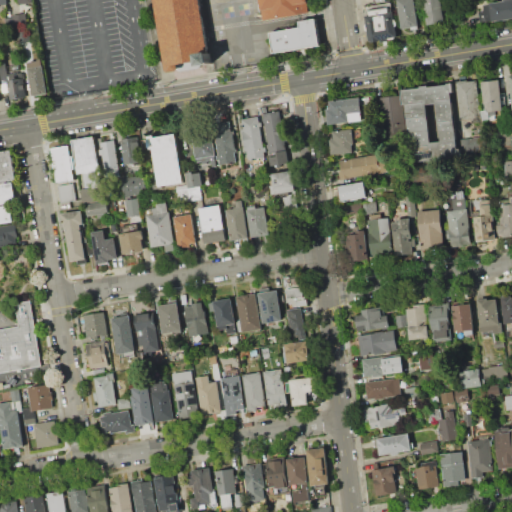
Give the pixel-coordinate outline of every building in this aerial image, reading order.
[(153,0),(166,77),(209,70),(198,0),(153,0)] [(306,0),(307,3),(301,14),(262,21),(258,0),(306,0)] [(397,0),(414,0),(419,26),(402,29),(397,0)] [(423,0),(440,0),(445,22),(428,25),(423,0)] [(490,3),(504,0),(511,0),(511,18),(493,22),(493,21),(488,21),(488,20),(482,21),(480,12),(486,11),(485,5),(490,4),(490,3)] [(391,2),(397,37),(369,42),(364,15),(370,14),(368,6),(391,2)] [(25,23),(24,13),(11,14),(12,24),(25,23)] [(274,52),(271,32),(301,27),(300,21),(316,18),(320,45),(274,52)] [(26,62),(38,61),(37,58),(41,58),(41,60),(42,60),(43,65),(48,93),(32,95),(29,74),(28,74),(26,62)] [(7,80),(23,77),(26,96),(10,99),(7,80)] [(477,80),(482,121),(470,122),(470,118),(460,119),(456,82),(477,80)] [(482,82),(499,80),(503,110),(489,112),(490,120),(483,120),(482,110),(485,110),(482,82)] [(401,89),(420,87),(420,86),(428,85),(429,86),(452,83),(453,92),(451,92),(459,158),(413,163),(406,105),(403,105),(401,89)] [(379,97),(401,94),(405,129),(383,131),(379,97)] [(328,124),(326,109),(330,109),(329,101),(349,98),(351,114),(348,114),(349,121),(328,124)] [(263,114),(281,111),(289,163),(271,166),(263,114)] [(248,160),(242,119),(261,116),(268,156),(248,160)] [(211,124),(232,121),(240,163),(218,167),(216,155),(218,155),(216,140),(214,141),(211,124)] [(210,124),(218,170),(213,171),(211,160),(207,161),(207,163),(202,164),(201,161),(196,162),(190,128),(210,124)] [(331,155),(329,139),(334,139),(333,131),(352,129),(354,144),(352,144),(353,152),(331,155)] [(176,134),(184,182),(159,186),(152,148),(150,148),(148,136),(154,135),(154,137),(176,134)] [(72,139),(95,136),(101,170),(78,174),(72,139)] [(121,139),(138,136),(143,163),(136,164),(136,162),(125,164),(121,139)] [(466,138),(467,151),(481,149),(480,137),(466,138)] [(101,142),(114,140),(118,166),(105,169),(101,142)] [(69,146),(75,180),(57,182),(52,148),(69,146)] [(0,151),(12,150),(17,179),(0,182),(0,151)] [(341,180),(339,169),(341,168),(339,160),(377,154),(379,162),(385,161),(387,171),(341,180)] [(503,161),(503,176),(511,176),(511,160),(503,161)] [(276,194),(272,174),(292,170),(296,190),(276,194)] [(189,187),(186,172),(193,171),(193,173),(202,172),(204,184),(189,187)] [(125,196),(121,176),(128,175),(129,177),(144,174),(148,192),(125,196)] [(339,201),(337,185),(363,181),(366,197),(339,201)] [(0,204),(0,187),(1,187),(1,184),(12,182),(15,202),(0,204)] [(58,186),(73,183),(76,200),(61,202),(58,186)] [(177,190),(200,186),(202,199),(179,203),(177,190)] [(88,216),(86,203),(83,204),(81,190),(89,189),(89,190),(105,188),(109,213),(88,216)] [(511,236),(502,238),(502,234),(498,235),(497,224),(500,224),(499,213),(504,213),(503,205),(511,204),(510,196),(508,196),(508,191),(511,190),(511,236)] [(296,208),(295,193),(282,193),(283,209),(296,208)] [(406,215),(404,196),(413,195),(415,214),(406,215)] [(465,198),(466,209),(467,208),(471,243),(451,245),(447,210),(453,210),(452,199),(465,198)] [(137,199),(125,199),(126,215),(138,215),(137,199)] [(226,210),(236,208),(235,201),(242,200),(248,236),(231,239),(226,210)] [(363,202),(374,200),(376,210),(374,210),(370,213),(365,214),(363,202)] [(169,202),(176,249),(166,250),(165,244),(152,247),(147,215),(154,214),(153,208),(157,207),(156,204),(169,202)] [(342,213),(341,205),(360,203),(361,211),(342,213)] [(0,223),(0,206),(10,204),(13,221),(0,223)] [(200,208),(221,204),(227,239),(205,243),(200,208)] [(473,216),(481,216),(480,205),(491,204),(495,239),(476,241),(473,216)] [(246,207),(255,206),(256,208),(265,206),(269,233),(251,236),(246,207)] [(418,211),(440,209),(444,248),(422,250),(418,211)] [(62,214),(82,210),(84,224),(81,224),(87,259),(71,261),(66,230),(64,230),(62,214)] [(174,216),(191,213),(196,242),(191,243),(191,245),(179,247),(174,216)] [(366,219),(369,219),(369,214),(380,213),(380,217),(387,216),(392,251),(381,252),(382,256),(372,258),(372,254),(370,254),(366,219)] [(410,217),(413,253),(394,255),(391,222),(396,222),(395,219),(410,217)] [(0,225),(16,223),(18,237),(16,237),(17,244),(0,246),(0,225)] [(92,231),(104,229),(106,239),(116,238),(119,258),(109,259),(110,262),(98,264),(92,231)] [(364,229),(367,258),(348,260),(345,234),(355,233),(355,230),(364,229)] [(120,234),(143,230),(144,238),(142,238),(144,250),(124,253),(120,234)] [(284,277),(305,274),(308,305),(293,307),(292,302),(287,303),(284,277)] [(259,293),(278,290),(283,319),(264,322),(259,293)] [(256,293),(262,330),(251,332),(250,330),(243,331),(237,296),(256,293)] [(477,298),(488,297),(488,300),(497,299),(500,322),(502,322),(504,332),(494,333),(493,330),(481,332),(477,298)] [(502,299),(511,297),(511,328),(508,329),(507,324),(505,324),(502,299)] [(208,302),(232,298),(236,324),(235,324),(237,332),(228,333),(227,328),(220,329),(220,326),(218,327),(215,311),(210,311),(208,302)] [(0,329),(19,326),(15,303),(30,300),(41,365),(0,372),(0,329)] [(204,301),(205,310),(207,310),(211,332),(192,336),(187,306),(194,305),(194,303),(204,301)] [(159,306),(178,302),(183,330),(164,333),(159,306)] [(425,303),(429,337),(410,339),(406,308),(417,307),(417,304),(425,303)] [(448,303),(452,339),(433,341),(430,314),(428,314),(427,305),(448,303)] [(471,303),(474,334),(465,335),(465,330),(455,331),(453,305),(471,303)] [(287,309),(300,307),(306,337),(292,339),(287,309)] [(358,330),(355,315),(362,314),(362,310),(380,307),(382,316),(388,315),(390,326),(363,331),(362,329),(358,330)] [(83,314),(104,311),(108,333),(87,337),(83,314)] [(136,323),(139,322),(138,315),(150,313),(151,321),(155,320),(160,349),(144,351),(143,345),(140,345),(136,323)] [(395,315),(405,314),(407,326),(397,327),(395,315)] [(112,318),(129,316),(134,350),(118,353),(112,318)] [(358,335),(394,329),(397,349),(387,351),(387,353),(375,355),(374,353),(362,355),(358,335)] [(287,363),(285,353),(286,353),(285,344),(306,340),(309,359),(287,363)] [(87,344),(105,341),(109,365),(91,368),(87,344)] [(418,355),(433,353),(435,368),(421,370),(418,355)] [(362,359),(402,354),(405,371),(383,374),(383,375),(372,376),(372,375),(364,376),(362,359)] [(486,379),(484,367),(506,364),(508,376),(486,379)] [(264,371),(283,368),(289,405),(278,407),(277,404),(269,405),(264,371)] [(481,386),(456,389),(454,372),(478,368),(481,386)] [(173,373),(192,370),(193,382),(194,382),(199,416),(179,419),(173,373)] [(242,374),(261,371),(266,405),(257,407),(258,410),(248,411),(242,374)] [(195,376),(208,374),(209,383),(217,381),(222,412),(202,415),(195,376)] [(94,378),(112,375),(117,404),(100,407),(94,378)] [(222,378),(240,375),(245,408),(236,410),(237,413),(227,415),(222,378)] [(290,380),(316,376),(318,390),(310,391),(308,394),(309,403),(293,406),(290,380)] [(365,381),(399,378),(401,395),(367,399),(365,381)] [(150,382),(164,380),(165,384),(167,383),(168,390),(169,389),(174,419),(156,421),(150,382)] [(27,387),(49,383),(50,392),(52,391),(53,399),(52,399),(53,407),(34,411),(31,411),(31,406),(27,387)] [(19,385),(20,400),(12,401),(11,386),(19,385)] [(404,388),(417,386),(418,395),(406,397),(404,388)] [(455,391),(467,388),(470,400),(457,402),(455,391)] [(441,393),(452,391),(454,401),(442,403),(441,393)] [(136,425),(132,396),(150,393),(154,422),(136,425)] [(118,409),(117,399),(130,398),(131,407),(118,409)] [(0,426),(0,402),(9,401),(11,412),(18,411),(24,445),(4,449),(0,426)] [(364,410),(367,410),(367,407),(406,403),(408,414),(400,415),(401,424),(370,428),(369,421),(365,422),(364,410)] [(22,408),(31,406),(31,411),(34,411),(36,423),(34,424),(25,425),(22,408)] [(427,410),(440,408),(442,418),(435,419),(435,421),(429,422),(427,410)] [(132,427),(104,432),(101,417),(104,416),(103,413),(111,411),(112,413),(129,410),(132,427)] [(453,410),(457,439),(442,441),(441,433),(439,433),(439,427),(440,427),(439,419),(445,418),(445,411),(453,410)] [(34,424),(36,423),(55,420),(59,445),(38,448),(34,424)] [(494,431),(502,430),(502,433),(510,432),(510,429),(511,428),(511,466),(499,468),(494,431)] [(377,438),(408,433),(411,450),(398,452),(399,454),(392,455),(392,453),(380,455),(377,438)] [(467,441),(490,438),(494,470),(481,472),(481,477),(472,478),(467,441)] [(420,443),(437,441),(439,451),(421,454),(420,443)] [(307,449),(324,447),(329,483),(312,485),(307,449)] [(440,454),(462,451),(465,479),(451,481),(452,486),(444,487),(440,454)] [(266,459),(284,456),(288,486),(277,488),(276,486),(270,487),(266,459)] [(287,459),(306,457),(308,483),(310,500),(293,502),(292,484),(290,484),(287,459)] [(261,463),(265,487),(264,487),(265,494),(254,495),(253,492),(248,493),(247,487),(245,488),(242,465),(261,463)] [(416,467),(436,464),(439,486),(419,489),(416,467)] [(372,470),(395,466),(396,471),(394,471),(398,492),(377,495),(372,470)] [(210,467),(213,491),(215,490),(218,506),(193,510),(191,498),(195,497),(193,485),(189,485),(188,476),(192,476),(191,470),(210,467)] [(233,468),(236,492),(218,495),(215,471),(233,468)] [(159,511),(153,478),(174,474),(180,510),(179,511),(167,511),(167,510),(159,511)] [(152,480),(157,511),(136,511),(132,484),(152,480)] [(114,511),(110,487),(121,486),(120,484),(128,483),(133,511),(114,511)] [(105,484),(109,511),(91,511),(88,487),(105,484)] [(72,511),(69,491),(86,488),(89,506),(88,506),(88,511),(72,511)] [(50,511),(47,493),(57,492),(58,494),(63,493),(66,511),(50,511)] [(243,493),(244,506),(235,507),(234,494),(243,493)] [(27,511),(25,497),(44,494),(46,511),(27,511)] [(0,511),(0,503),(17,501),(19,511),(0,511)]
